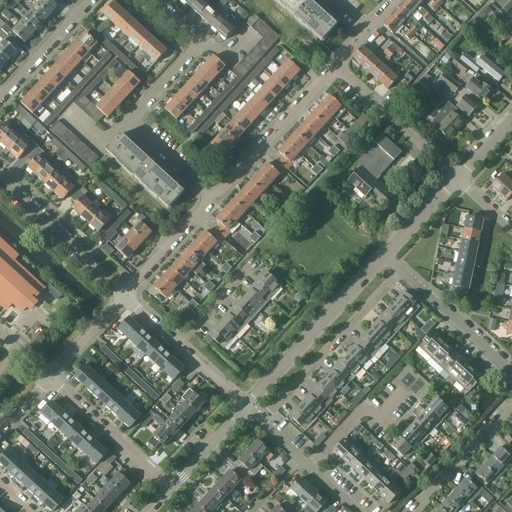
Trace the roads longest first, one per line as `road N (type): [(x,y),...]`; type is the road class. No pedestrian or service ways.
road 1 (residential): [(211,196),(128,120),(201,42),(155,0)]
road 2 (residential): [(400,272),(259,422)]
road 3 (tertiary): [(246,407),(385,258)]
road 4 (residential): [(211,196),(334,66)]
road 5 (residential): [(458,180),(334,66)]
road 6 (residential): [(123,295),(0,182)]
road 7 (residential): [(169,489),(50,377)]
road 8 (residential): [(511,372),(400,272)]
road 9 (residential): [(412,511),(511,404)]
road 10 (residential): [(307,466),(364,412),(375,421),(402,390)]
road 11 (residential): [(123,295),(211,196)]
road 12 (residential): [(0,97),(90,0)]
